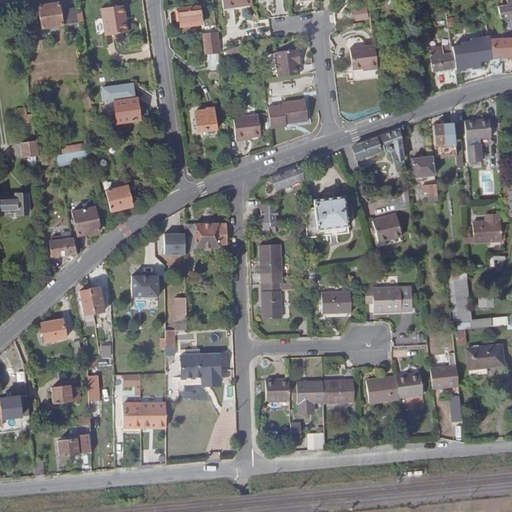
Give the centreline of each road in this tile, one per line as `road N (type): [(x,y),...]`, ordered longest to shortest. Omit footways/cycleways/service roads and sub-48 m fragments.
road 1 (residential): [(244,467),(511,446)]
road 2 (residential): [(0,490),(244,467)]
road 3 (tertiary): [(0,339),(123,231),(180,197)]
road 4 (residential): [(152,0),(180,197)]
road 5 (tertiary): [(331,142),(511,83)]
road 6 (residential): [(241,348),(236,176)]
road 7 (residential): [(331,142),(314,24),(276,28)]
